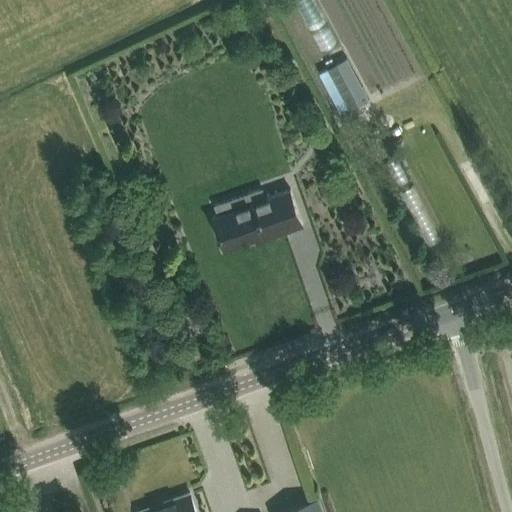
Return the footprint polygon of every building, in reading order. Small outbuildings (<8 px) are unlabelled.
[(328,59),(344,52),(321,0),(309,0),(303,3),(328,59)] [(348,56),(327,67),(349,109),(370,99),(348,56)] [(226,248),(255,237),(256,241),(304,224),(289,185),(266,193),(263,185),(214,203),(217,211),(212,213),(226,248)] [(139,510),(139,511),(198,511),(191,492),(139,510)] [(324,511),(319,496),(274,511),(324,511)]
